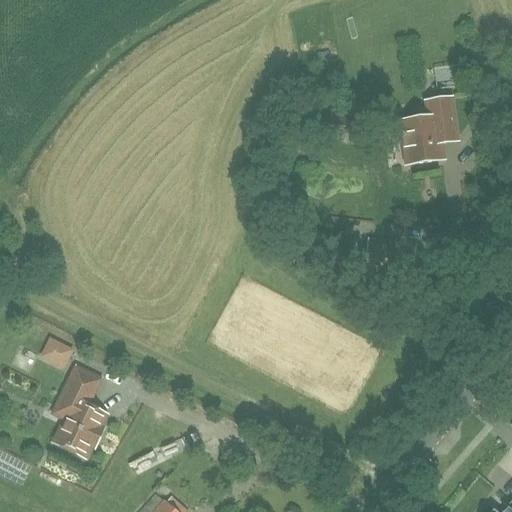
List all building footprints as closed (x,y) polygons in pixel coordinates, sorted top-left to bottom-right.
[(456,143),(454,126),(450,100),(427,103),(429,119),(401,123),(407,167),(443,162),(440,145),(456,143)] [(314,112),(312,139),(336,141),(338,114),(314,112)] [(364,276),(388,279),(412,282),(416,248),(369,242),(364,276)] [(49,337),(39,358),(63,369),(73,349),(49,337)] [(60,399),(61,399),(53,415),(65,420),(53,444),(84,459),(90,447),(94,448),(103,430),(99,429),(105,416),(84,406),(89,396),(91,397),(99,381),(75,369),(60,399)] [(155,511),(174,511),(165,504),(164,503),(155,511)]
